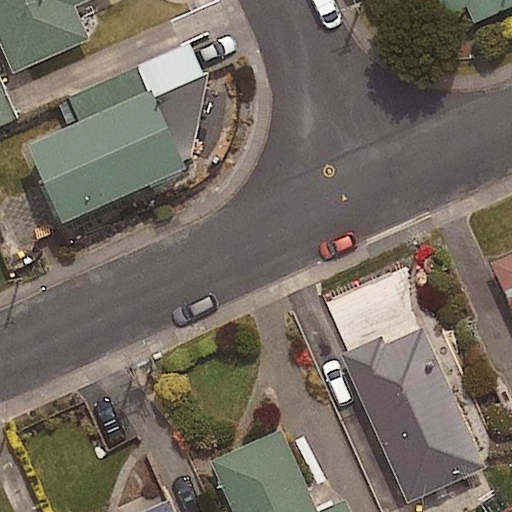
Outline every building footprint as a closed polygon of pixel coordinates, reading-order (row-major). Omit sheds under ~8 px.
[(0,0),(0,42),(14,73),(89,40),(74,8),(92,0),(0,0)] [(511,0),(437,0),(446,19),(472,7),(480,25),(511,10),(511,0)] [(0,128),(19,121),(2,82),(0,82),(0,128)] [(150,92),(27,147),(62,225),(185,170),(150,92)] [(511,255),(492,264),(511,309),(511,255)] [(382,338),(341,356),(408,505),(487,470),(423,328),(385,345),(382,338)] [(317,511),(281,432),(211,463),(232,511),(350,511),(346,501),(320,511),(317,511)] [(175,511),(170,501),(145,511),(175,511)]
